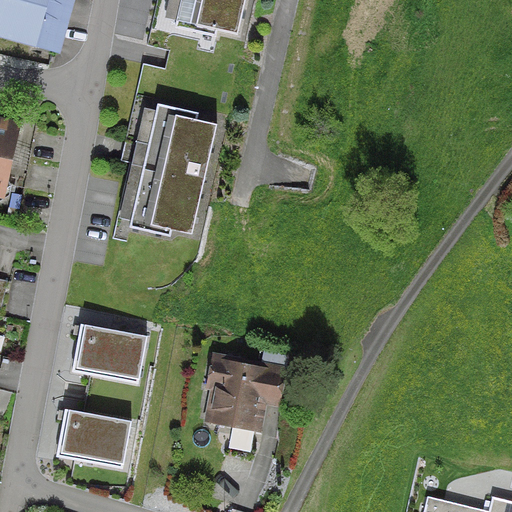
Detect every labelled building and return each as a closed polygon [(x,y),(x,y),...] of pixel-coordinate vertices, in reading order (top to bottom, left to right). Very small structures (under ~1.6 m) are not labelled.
[(0,0),(0,39),(34,49),(47,0),(0,0)] [(170,0),(164,28),(223,42),(225,30),(244,35),(251,0),(170,0)] [(215,127),(150,115),(129,221),(194,234),(215,127)] [(3,178),(14,129),(0,126),(0,193),(10,187),(3,178)] [(146,336),(85,325),(77,367),(139,378),(146,336)] [(207,423),(254,432),(260,400),(277,404),(283,374),(211,360),(206,386),(220,388),(213,423),(208,422),(207,423)] [(131,422),(70,411),(62,453),(123,464),(131,422)] [(490,511),(429,497),(425,511),(511,511),(511,501),(493,497),(490,511)]
